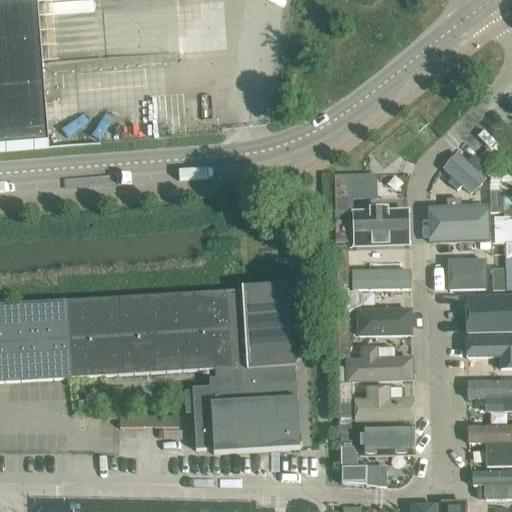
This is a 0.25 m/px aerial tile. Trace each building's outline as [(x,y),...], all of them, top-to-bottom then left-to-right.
[(0,0),(0,154),(47,151),(41,67),(36,6),(84,2),(84,0),(0,0)] [(457,155),(443,171),(452,180),(448,185),(457,193),(461,189),(466,194),(471,198),(475,194),(486,181),(481,176),(481,175),(484,172),(487,169),(484,165),(475,157),(468,164),(458,155),(457,155)] [(346,181),(334,181),(335,208),(336,245),(349,245),(348,213),(348,208),(348,202),(352,202),(352,181),(346,181)] [(364,181),(352,181),(352,202),(365,202),(364,181)] [(502,193),(490,193),(490,215),(502,215),(502,193)] [(428,210),(429,248),(490,246),(489,208),(461,209),(461,201),(446,201),(446,209),(428,210)] [(352,213),(351,213),(352,249),(408,248),(407,212),(386,212),(385,207),(370,207),(370,213),(352,213)] [(511,222),(495,223),(495,248),(511,247),(511,222)] [(345,251),(336,251),(336,274),(337,288),(349,287),(348,274),(348,251),(345,251)] [(488,292),(488,262),(450,262),(450,292),(488,292)] [(409,273),(352,273),(352,292),(352,293),(410,293),(411,293),(411,273),(409,273)] [(504,294),(504,274),(492,274),(492,294),(504,294)] [(0,385),(215,372),(215,381),(209,381),(210,389),(192,390),(196,453),(213,452),(213,456),(300,451),(295,370),(298,370),(293,287),(242,290),(242,292),(0,307),(0,385)] [(362,297),(337,297),(338,341),(350,340),(349,320),(349,317),(349,314),(362,307),(362,297)] [(511,297),(465,298),(464,298),(466,336),(511,335),(511,297)] [(356,314),(356,340),(411,339),(413,339),(412,311),(410,311),(360,312),(356,314)] [(499,372),(511,371),(511,338),(466,340),(465,340),(466,361),(499,360),(499,372)] [(338,341),(338,361),(350,360),(350,340),(338,341)] [(352,386),(413,383),(414,383),(413,359),(412,359),(378,360),(378,349),(360,349),(360,361),(345,361),(346,385),(346,386),(352,386)] [(511,383),(467,384),(467,402),(485,402),(485,415),(511,414),(511,383)] [(340,407),(340,421),(352,421),(352,409),(352,386),(346,386),(346,385),(340,385),(340,407)] [(366,401),(354,401),(354,426),(415,424),(414,419),(414,404),(414,400),(413,400),(403,401),(402,388),(390,388),(366,389),(366,401)] [(178,430),(178,418),(155,419),(155,430),(178,430)] [(144,430),(144,419),(120,419),(120,430),(144,430)] [(413,426),(361,428),(362,460),(414,458),(413,426)] [(352,427),(340,428),(341,444),(341,450),(353,449),(353,447),(352,427)] [(511,428),(468,429),(468,446),(485,446),(486,468),(511,467),(511,428)] [(353,449),(341,450),(341,471),(357,471),(357,468),(357,460),(357,458),(353,449)] [(357,471),(341,471),(342,486),(366,487),(366,489),(377,489),(377,488),(386,488),(386,471),(366,471),(357,471)] [(511,474),(472,475),(472,488),(480,488),(476,493),(476,498),(480,503),(485,504),(485,503),(511,502),(511,474)]
